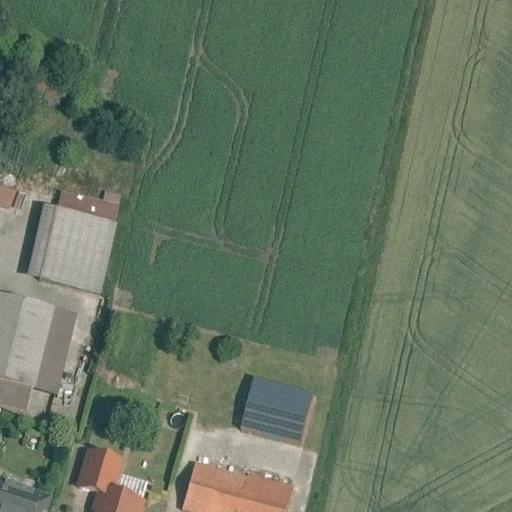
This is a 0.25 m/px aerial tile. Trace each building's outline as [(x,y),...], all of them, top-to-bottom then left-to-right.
[(58,208),(45,205),(28,283),(103,300),(120,226),(118,224),(125,195),(107,191),(105,200),(91,197),(93,186),(67,181),(65,191),(63,190),(58,208)] [(0,187),(0,205),(13,211),(19,194),(0,187)] [(82,315),(0,295),(0,405),(28,413),(34,390),(62,397),(82,315)] [(311,395),(249,379),(236,431),(298,447),(311,395)] [(125,464),(91,454),(80,491),(99,496),(94,511),(146,511),(148,505),(115,495),(125,464)] [(247,476),(195,462),(182,510),(190,511),(285,511),(293,485),(248,472),(247,476)] [(51,511),(57,499),(0,478),(0,511),(51,511)]
